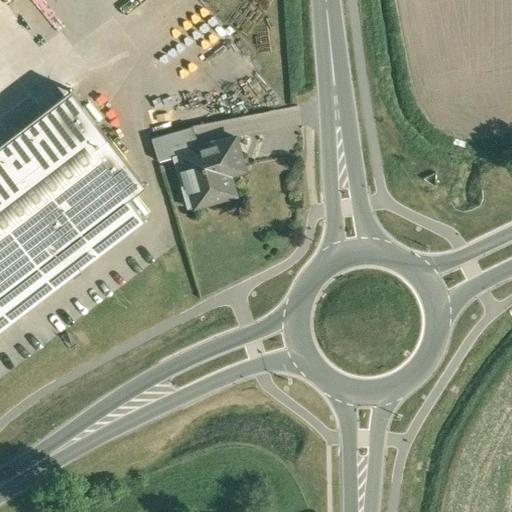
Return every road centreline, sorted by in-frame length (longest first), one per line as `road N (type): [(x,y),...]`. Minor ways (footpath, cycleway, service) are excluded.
road 1 (primary): [(293,316),(194,355),(105,418)]
road 2 (primary): [(105,418),(258,365),(303,358)]
road 3 (secondary): [(335,110),(329,257)]
road 4 (secondary): [(383,249),(335,110)]
road 5 (primary): [(0,480),(105,418)]
